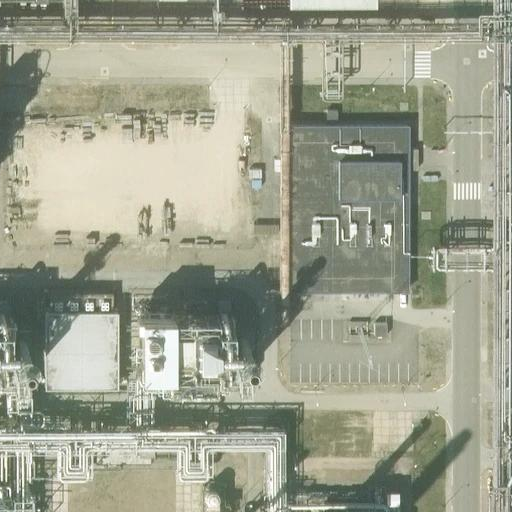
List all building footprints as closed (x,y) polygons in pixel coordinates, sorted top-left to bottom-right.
[(327,120),(337,120),(337,110),(327,110),(327,120)] [(281,289),(304,289),(303,301),(389,301),(389,290),(407,290),(407,169),(411,169),(411,149),(407,149),(407,125),(281,125),(281,289)] [(137,305),(138,360),(198,359),(198,350),(227,349),(227,304),(137,305)] [(120,309),(45,309),(45,386),(120,386),(120,309)] [(374,335),(387,335),(387,323),(374,323),(374,335)] [(96,463),(150,463),(150,448),(96,448),(96,463)]
